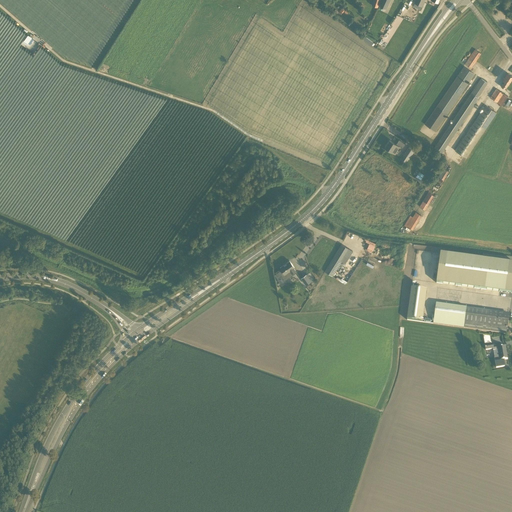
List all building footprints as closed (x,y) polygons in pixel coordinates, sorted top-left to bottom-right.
[(386,9),(389,0),(381,0),(379,6),(386,9)] [(26,45),(33,38),(29,34),(22,42),(26,45)] [(366,36),(363,40),(372,46),(375,42),(366,36)] [(470,68),(478,57),(481,53),(475,49),(465,64),(470,68)] [(436,131),(475,74),(464,67),(425,124),(436,131)] [(508,85),(511,78),(511,76),(507,73),(502,81),(504,82),(501,86),(504,89),(507,84),(508,85)] [(442,153),(479,98),(478,97),(487,83),(481,78),(434,148),(442,153)] [(502,105),(508,96),(496,89),(490,98),(502,105)] [(455,151),(466,158),(496,113),(485,105),(455,151)] [(397,144),(396,144),(390,140),(385,147),(391,151),(396,154),(398,150),(400,147),(399,146),(400,146),(402,147),(405,144),(399,140),(396,143),(397,144)] [(406,164),(414,151),(409,147),(400,160),(406,164)] [(444,180),(449,172),(443,168),(438,177),(444,180)] [(428,204),(434,196),(428,192),(423,201),(428,204)] [(412,230),(421,216),(416,212),(412,217),(410,216),(405,225),(412,230)] [(349,257),(353,251),(341,244),(325,272),(333,276),(342,262),(345,264),(349,257)] [(511,293),(511,291),(511,262),(440,253),(436,283),(511,293)] [(292,274),(296,271),(294,268),(295,268),(290,261),(280,268),(285,275),(290,271),(292,274)] [(306,275),(301,278),(306,285),(310,282),(311,281),(310,281),(306,275)] [(422,322),(427,290),(411,288),(407,320),(422,322)] [(506,334),(509,314),(466,308),(436,304),(433,323),(506,334)] [(493,348),(493,344),(485,345),(486,350),(493,349),(493,350),(497,350),(498,356),(494,357),(496,368),(505,366),(504,360),(508,359),(505,346),(497,348),(493,348)]
